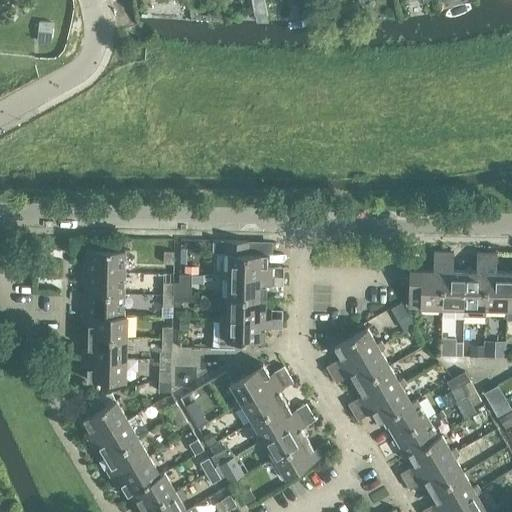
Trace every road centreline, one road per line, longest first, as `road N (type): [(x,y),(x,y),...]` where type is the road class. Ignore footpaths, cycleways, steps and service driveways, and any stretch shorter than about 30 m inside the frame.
road 1 (residential): [(292,511),(339,483),(357,447),(300,353),(300,224)]
road 2 (tertiary): [(0,216),(300,224)]
road 3 (tertiary): [(300,224),(511,230)]
road 4 (unclassified): [(0,115),(80,74),(97,34),(91,0)]
